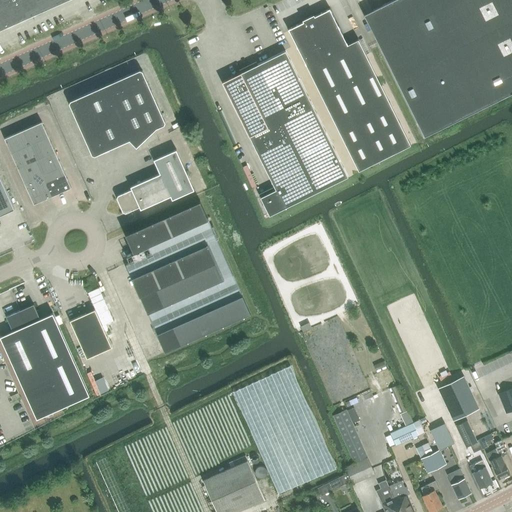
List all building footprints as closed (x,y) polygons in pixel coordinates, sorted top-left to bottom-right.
[(0,0),(0,30),(67,0),(0,0)] [(387,37),(377,42),(424,136),(511,92),(511,0),(392,0),(373,10),(387,37)] [(290,28),(288,29),(289,31),(296,45),(296,46),(297,48),(298,48),(305,62),(304,62),(306,65),(358,171),(411,145),(358,39),(348,44),(346,42),(339,28),(339,27),(338,25),(331,11),(331,10),(330,8),(327,9),(327,10),(315,16),(314,14),(311,15),(313,19),(307,22),(305,19),(302,20),(303,22),(290,28)] [(241,73),(222,82),(249,136),(276,189),(260,197),(269,215),(348,176),(285,51),(241,73)] [(129,140),(136,147),(156,128),(164,125),(165,122),(142,71),(140,70),(70,101),(69,103),(92,154),(95,155),(129,140)] [(5,138),(34,204),(71,187),(42,122),(5,138)] [(132,189),(118,195),(117,198),(123,212),(126,213),(139,206),(141,209),(170,196),(172,199),(194,190),(176,149),(154,159),(160,173),(130,186),(132,189)] [(0,225),(0,226),(0,225),(0,215),(14,209),(0,176),(0,225)] [(143,226),(125,233),(128,240),(131,246),(133,252),(127,255),(130,262),(126,264),(131,277),(140,295),(148,313),(157,333),(165,352),(172,348),(179,345),(186,342),(192,340),(197,337),(203,335),(209,332),(215,329),(221,327),(227,324),(232,322),(241,318),(250,314),(242,295),(233,275),(225,257),(217,239),(208,219),(200,200),(190,205),(182,208),(176,211),(170,213),(165,216),(159,219),(153,221),(147,224),(143,226)] [(99,287),(88,292),(103,325),(114,320),(99,287)] [(24,297),(6,301),(8,310),(26,305),(24,297)] [(37,418),(90,395),(53,313),(40,318),(34,304),(20,310),(6,316),(13,331),(0,336),(37,418)] [(70,320),(87,358),(112,347),(95,309),(70,320)] [(393,321),(386,324),(388,330),(396,327),(393,321)] [(383,361),(374,365),(377,372),(381,370),(380,369),(382,368),(382,370),(386,368),(383,361)] [(451,369),(435,376),(438,382),(454,374),(451,369)] [(91,371),(87,373),(97,395),(101,393),(91,371)] [(471,387),(469,387),(464,375),(438,387),(454,420),(479,408),(472,393),(473,392),(471,387)] [(415,380),(410,382),(415,393),(420,391),(415,380)] [(396,385),(391,388),(402,413),(406,410),(396,385)] [(511,388),(498,394),(506,412),(511,410),(511,388)] [(356,397),(346,402),(348,407),(355,404),(358,402),(356,397)] [(354,407),(347,410),(350,418),(357,415),(354,407)] [(354,463),(368,457),(350,418),(347,410),(347,409),(333,415),(354,463)] [(408,410),(400,414),(405,426),(413,422),(408,410)] [(467,420),(456,426),(467,447),(478,442),(467,420)] [(484,420),(472,426),(477,437),(489,431),(484,420)] [(413,423),(390,433),(395,445),(419,435),(413,423)] [(484,436),(478,439),(479,441),(482,448),(488,446),(486,442),(484,436)] [(493,468),(498,478),(504,476),(504,477),(509,475),(508,474),(510,473),(504,462),(501,455),(507,453),(501,440),(495,443),(497,448),(487,453),(493,468)] [(428,442),(422,445),(426,455),(433,452),(428,442)] [(446,464),(439,450),(432,454),(439,467),(446,464)] [(439,467),(432,454),(421,459),(428,472),(439,467)] [(246,456),(227,464),(229,468),(247,460),(246,456)] [(368,457),(345,468),(352,484),(375,474),(368,457)] [(203,480),(217,511),(235,511),(265,499),(247,460),(229,468),(203,480)] [(482,460),(469,466),(479,487),(492,481),(482,460)] [(452,472),(447,475),(458,498),(471,492),(460,469),(452,473),(452,472)] [(338,477),(326,483),(329,489),(341,483),(338,477)] [(406,511),(402,511),(400,511),(389,486),(388,486),(385,480),(378,483),(381,490),(376,493),(385,511),(406,511)] [(436,480),(421,487),(424,495),(422,496),(430,511),(442,506),(435,490),(439,488),(436,480)] [(389,486),(400,511),(402,511),(406,511),(414,511),(407,495),(409,494),(406,486),(404,487),(401,481),(389,486)]
